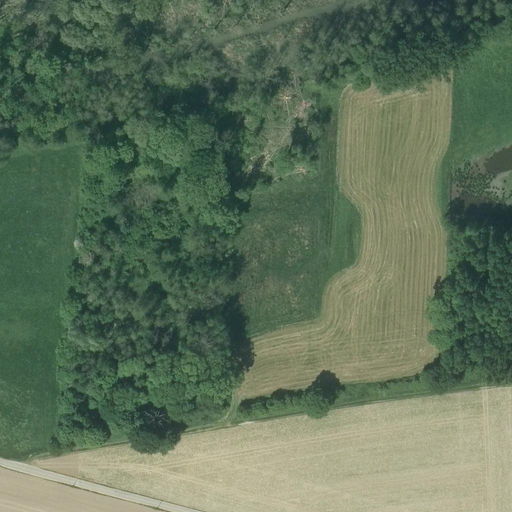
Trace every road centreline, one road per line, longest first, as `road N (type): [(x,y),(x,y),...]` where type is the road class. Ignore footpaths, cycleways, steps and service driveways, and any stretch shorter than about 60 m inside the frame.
road 1 (track): [(10,465),(280,407),(511,370)]
road 2 (unclassified): [(185,511),(0,462)]
